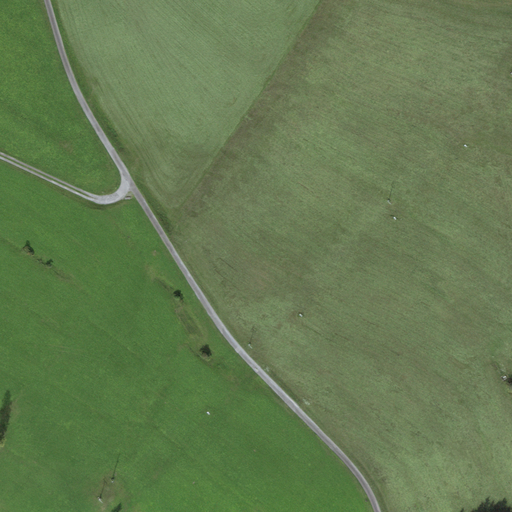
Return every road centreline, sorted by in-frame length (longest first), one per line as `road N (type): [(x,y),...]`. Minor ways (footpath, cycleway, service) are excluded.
road 1 (track): [(378,511),(353,469),(219,326),(129,180)]
road 2 (track): [(129,180),(67,68),(47,0)]
road 3 (track): [(129,180),(118,196),(100,200),(0,155)]
